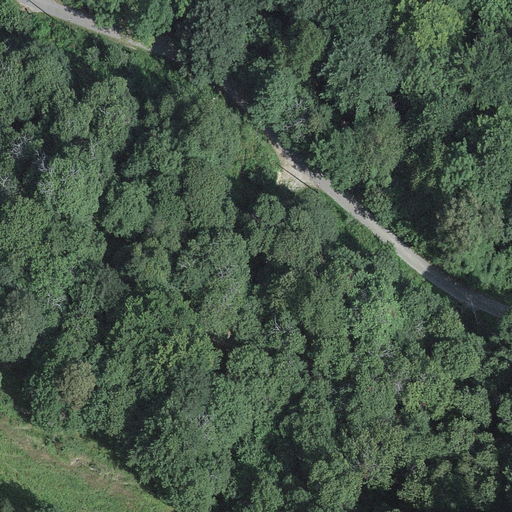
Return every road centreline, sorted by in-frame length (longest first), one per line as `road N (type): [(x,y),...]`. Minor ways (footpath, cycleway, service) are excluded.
road 1 (unclassified): [(25,0),(173,50),(238,93),(436,282),(511,317)]
road 2 (track): [(0,180),(112,252),(208,266),(283,264),(487,401),(511,407)]
